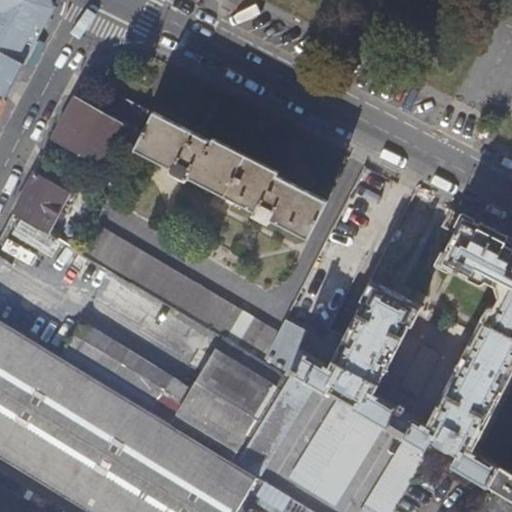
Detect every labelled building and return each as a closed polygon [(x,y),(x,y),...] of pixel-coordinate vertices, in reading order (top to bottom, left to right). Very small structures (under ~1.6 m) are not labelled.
[(0,0),(0,49),(9,54),(26,64),(56,8),(53,0),(0,0)] [(0,96),(7,100),(26,64),(9,54),(0,70),(0,96)] [(130,126),(77,96),(54,140),(109,170),(130,126)] [(156,112),(154,115),(136,150),(173,169),(171,173),(189,182),(191,178),(255,211),(253,215),(271,225),(273,220),(311,240),(330,200),(156,112)] [(16,213),(50,234),(71,194),(36,174),(16,213)] [(279,337),(267,362),(286,374),(287,375),(290,371),(313,385),(329,394),(334,384),(360,399),(354,409),(367,416),(382,425),(404,438),(427,451),(433,441),(459,456),(453,466),(490,487),(501,468),(474,452),(511,377),(511,241),(453,211),(445,227),(457,234),(442,264),(483,285),(487,283),(488,282),(497,287),(500,298),(495,307),(494,306),(489,308),(429,425),(377,394),(411,325),(414,327),(424,307),(373,280),(362,300),(365,302),(331,367),(279,337)] [(281,335),(277,333),(97,225),(82,253),(134,284),(135,283),(224,337),(263,360),(267,362),(279,337),(281,335)] [(231,461),(171,424),(165,420),(135,402),(63,358),(0,319),(0,410),(92,467),(164,511),(231,511),(255,476),(236,464),(234,463),(231,461)] [(135,402),(165,420),(184,387),(83,326),(63,358),(135,402)] [(267,362),(263,360),(224,337),(171,424),(231,461),(286,374),(267,362)] [(425,346),(405,386),(421,395),(441,355),(425,346)] [(290,371),(287,375),(234,463),(236,464),(255,476),(257,477),(313,385),(290,371)] [(354,409),(337,399),(289,478),(333,504),(382,425),(367,416),(354,409)] [(0,410),(0,457),(62,495),(79,506),(89,511),(164,511),(92,467),(0,410)] [(390,511),(428,452),(427,451),(404,438),(358,511),(390,511)] [(511,474),(501,468),(490,487),(511,500),(511,474)]
